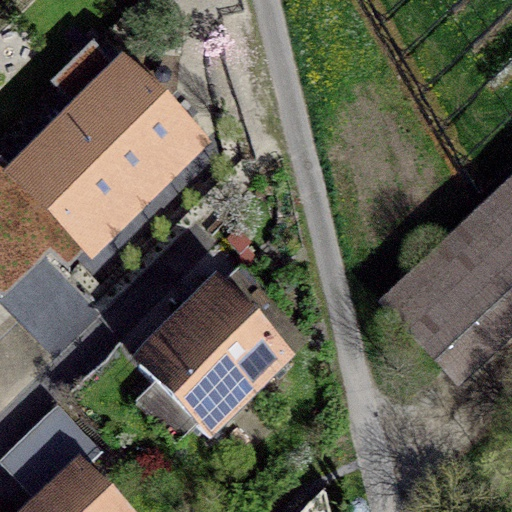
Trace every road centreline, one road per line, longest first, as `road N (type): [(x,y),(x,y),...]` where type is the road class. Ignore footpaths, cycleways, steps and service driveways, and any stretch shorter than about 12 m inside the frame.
road 1 (track): [(400,511),(279,0)]
road 2 (residential): [(0,458),(316,156)]
